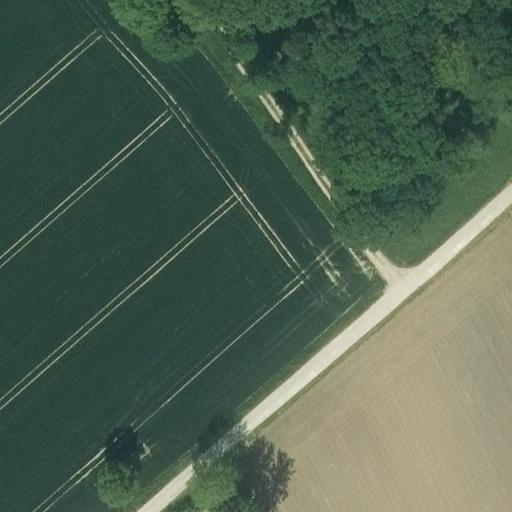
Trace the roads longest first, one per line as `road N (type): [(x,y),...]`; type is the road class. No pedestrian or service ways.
road 1 (track): [(511,196),(151,511)]
road 2 (track): [(406,291),(190,0)]
